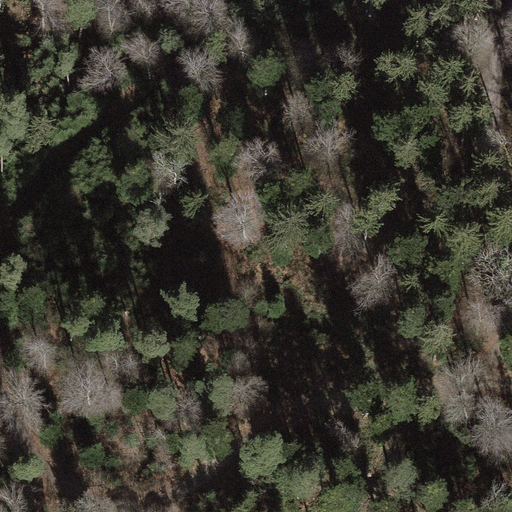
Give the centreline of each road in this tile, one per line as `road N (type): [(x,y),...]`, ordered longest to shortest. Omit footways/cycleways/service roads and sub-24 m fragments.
road 1 (track): [(0,418),(18,448),(72,496),(155,502),(221,474),(298,415),(511,375)]
road 2 (track): [(511,236),(486,189),(478,109),(502,0)]
